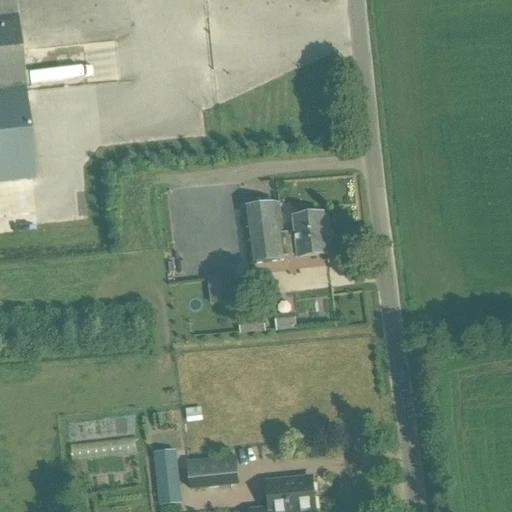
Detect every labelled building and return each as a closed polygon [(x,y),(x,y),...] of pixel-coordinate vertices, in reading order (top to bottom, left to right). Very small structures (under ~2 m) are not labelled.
[(0,0),(0,186),(35,183),(26,94),(20,95),(9,0),(0,0)] [(280,205),(242,210),(250,267),(287,261),(287,257),(299,255),(300,259),(330,255),(325,215),(295,220),(297,238),(285,240),(280,205)] [(235,279),(210,281),(213,307),(238,304),(235,279)] [(288,322),(288,307),(273,307),(273,322),(288,322)] [(237,459),(189,463),(192,491),(240,486),(237,459)] [(177,465),(157,467),(161,500),(181,498),(177,465)] [(271,510),(253,511),(317,511),(314,482),(287,485),(287,482),(268,483),(271,510)]
